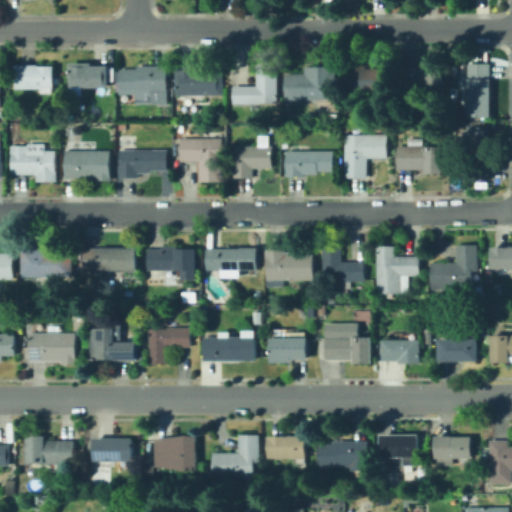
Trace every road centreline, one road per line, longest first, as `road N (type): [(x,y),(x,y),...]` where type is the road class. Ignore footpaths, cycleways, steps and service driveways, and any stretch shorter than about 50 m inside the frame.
road 1 (residential): [(511,29),(0,31)]
road 2 (residential): [(511,398),(0,399)]
road 3 (residential): [(511,210),(0,210)]
